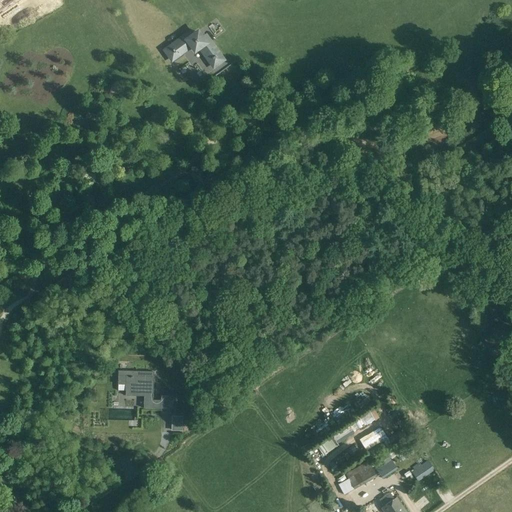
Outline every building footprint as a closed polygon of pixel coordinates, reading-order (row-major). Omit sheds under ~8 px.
[(0,0),(0,14),(4,12),(1,5),(4,4),(3,2),(7,0),(18,0),(16,1),(19,7),(21,6),(21,4),(29,0),(0,0)] [(170,44),(162,50),(172,63),(190,49),(193,53),(194,55),(198,52),(199,51),(213,70),(226,60),(207,33),(203,36),(198,29),(185,38),(183,35),(173,42),(171,44),(170,44)] [(48,98),(33,77),(22,83),(38,105),(48,98)] [(161,400),(153,400),(154,372),(118,371),(118,385),(126,385),(126,396),(126,395),(144,396),(144,408),(173,409),(173,396),(161,395),(161,400)] [(172,415),(172,431),(184,431),(184,415),(172,415)] [(387,438),(383,440),(390,450),(393,447),(392,446),(403,439),(398,432),(388,439),(387,438)] [(337,438),(328,438),(328,448),(337,448),(337,438)] [(396,451),(402,460),(419,448),(413,439),(396,451)] [(379,444),(367,452),(372,461),(385,452),(379,444)] [(377,470),(382,479),(395,470),(390,461),(377,470)] [(412,472),(418,481),(434,470),(427,461),(421,465),(420,463),(413,468),(415,470),(412,472)] [(338,484),(343,495),(376,477),(368,462),(346,474),(348,478),(338,484)] [(384,511),(406,511),(396,497),(394,499),(390,493),(388,494),(387,493),(384,495),(385,496),(379,500),(383,506),(381,507),(384,511)] [(335,511),(341,508),(336,500),(330,504),(335,511)]
